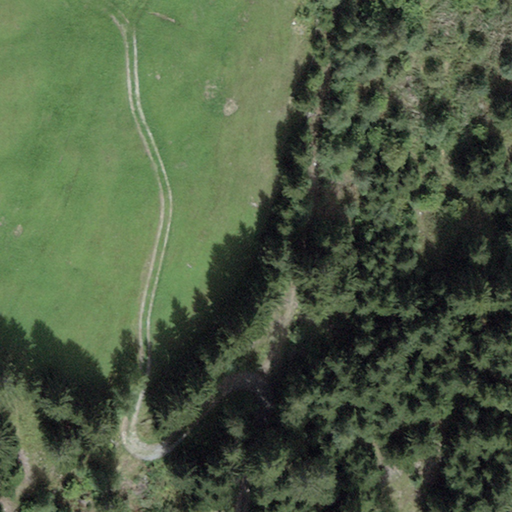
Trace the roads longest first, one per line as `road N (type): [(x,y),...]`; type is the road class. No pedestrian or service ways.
road 1 (track): [(132,21),(137,103),(165,194),(124,419),(133,455),(160,457),(229,386),(266,385)]
road 2 (track): [(266,385),(269,407),(242,511)]
